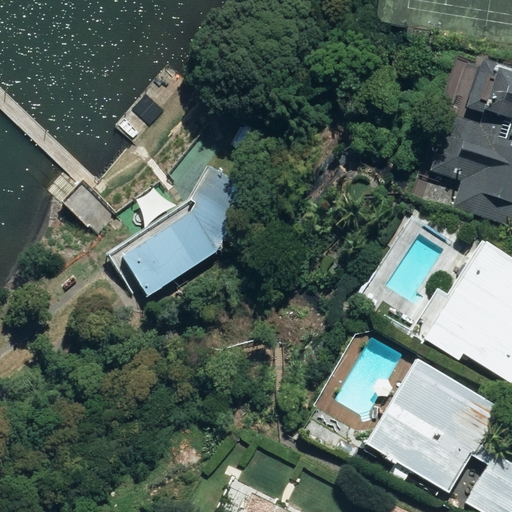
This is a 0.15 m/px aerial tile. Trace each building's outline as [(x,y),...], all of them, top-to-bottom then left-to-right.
[(511,70),(458,50),(426,137),(443,143),(432,173),(458,183),(452,200),(511,222),(511,70)] [(250,188),(209,166),(189,198),(194,201),(191,210),(122,253),(148,295),(216,251),(228,230),(232,221),(250,188)] [(123,216),(83,179),(62,201),(102,238),(123,216)] [(511,256),(486,239),(478,251),(465,242),(441,279),(455,289),(423,338),(457,361),(463,353),(511,384),(511,256)] [(511,511),(511,461),(479,442),(500,409),(416,358),(364,445),(394,462),(388,471),(407,482),(412,474),(475,511),(511,511)] [(289,511),(250,494),(240,511),(409,511),(392,504),(388,511),(289,511)]
